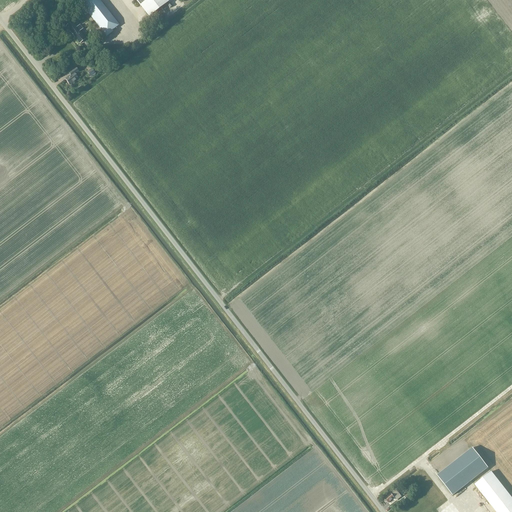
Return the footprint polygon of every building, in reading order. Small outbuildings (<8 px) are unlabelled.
[(113,30),(115,28),(119,25),(99,0),(82,0),(80,2),(107,36),(113,31),(113,30)] [(168,5),(164,0),(133,0),(148,19),(168,5)] [(80,25),(77,27),(72,21),(66,26),(80,44),(86,39),(80,31),(82,29),(80,25)] [(69,85),(78,78),(76,75),(79,72),(75,67),(68,72),(70,75),(65,79),(69,85)] [(92,68),(87,72),(91,77),(95,73),(92,68)] [(161,308),(177,295),(176,294),(160,306),(161,308)] [(473,448),(437,476),(453,496),(488,468),(473,448)] [(446,453),(453,458),(456,454),(448,449),(446,453)] [(511,511),(511,497),(492,471),(476,484),(496,511),(511,511)] [(391,494),(385,499),(388,503),(394,498),(394,497),(395,497),(397,500),(402,497),(399,493),(397,490),(391,494)] [(453,505),(456,511),(460,511),(461,511),(457,502),(453,505)]
